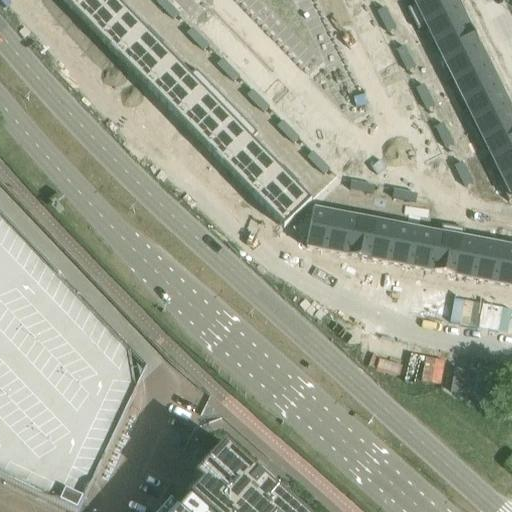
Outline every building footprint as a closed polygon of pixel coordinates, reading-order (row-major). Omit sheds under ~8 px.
[(59,0),(72,13),(85,0),(59,0)] [(85,0),(72,13),(87,29),(115,2),(116,0),(85,0)] [(163,0),(161,0),(156,5),(165,13),(171,8),(163,0)] [(415,9),(408,12),(417,31),(424,28),(426,27),(460,10),(455,0),(432,0),(416,8),(415,9)] [(115,2),(87,29),(102,44),(130,17),(115,2)] [(171,8),(165,13),(173,22),(179,16),(171,8)] [(384,10),(377,13),(383,24),(390,21),(384,10)] [(460,10),(426,27),(436,47),(470,29),(460,10)] [(130,17),(102,44),(117,60),(145,33),(130,17)] [(390,21),(383,24),(388,35),(395,32),(390,21)] [(145,33),(117,60),(132,75),(160,48),(163,45),(148,29),(145,33)] [(470,29),(436,47),(445,66),(479,49),(470,29)] [(192,30),(187,36),(195,44),(201,39),(192,30)] [(201,39),(195,44),(203,53),(209,47),(201,39)] [(160,48),(132,75),(147,91),(175,64),(160,48)] [(404,49),(397,52),(402,63),(409,60),(404,49)] [(479,49),(445,66),(455,85),(489,68),(479,49)] [(409,60),(402,63),(407,74),(414,70),(409,60)] [(222,61),(217,66),(225,75),(231,70),(222,61)] [(175,64),(147,91),(162,106),(190,79),(175,64)] [(453,86),(450,87),(460,107),(463,105),(464,105),(499,87),(489,68),(455,85),(453,86)] [(231,70),(225,75),(233,84),(239,78),(231,70)] [(190,79),(162,106),(177,122),(212,88),(197,73),(190,79)] [(423,87),(416,91),(421,102),(428,98),(423,87)] [(499,87),(464,105),(474,124),(508,107),(499,87)] [(212,88),(177,122),(192,137),(227,104),(212,88)] [(252,92),(247,98),(255,106),(261,101),(252,92)] [(428,98),(421,102),(427,112),(434,109),(428,98)] [(261,101),(255,106),(263,115),(269,109),(261,101)] [(227,104),(192,137),(207,153),(242,119),(227,104)] [(511,114),(508,107),(474,124),(484,143),(511,129),(511,114)] [(242,119),(207,153),(223,168),(250,141),(257,135),(242,119)] [(283,123),(277,129),(285,137),(291,132),(283,123)] [(442,126),(435,129),(441,140),(448,137),(442,126)] [(511,129),(484,143),(493,162),(511,153),(511,129)] [(291,132),(285,137),(294,146),(299,140),(291,132)] [(448,137),(441,140),(446,151),(453,147),(448,137)] [(250,141),(223,168),(238,183),(265,157),(250,141)] [(492,163),(489,165),(499,184),(511,177),(511,153),(493,162),(492,163)] [(313,154),(307,160),(315,168),(321,163),(313,154)] [(265,157),(238,183),(253,199),(280,172),(265,157)] [(321,163),(315,168),(324,177),(329,171),(321,163)] [(462,165),(455,168),(460,179),(467,176),(462,165)] [(280,172),(253,199),(268,214),(295,188),(299,184),(284,169),(280,172)] [(467,176),(460,179),(465,189),(472,186),(467,176)] [(511,177),(499,184),(509,204),(511,202),(511,177)] [(351,184),(349,192),(361,194),(363,186),(351,184)] [(363,186),(361,194),(373,196),(374,189),(363,186)] [(295,188),(268,214),(283,231),(311,204),(295,188)] [(393,192),(392,200),(404,202),(405,195),(393,192)] [(405,195),(404,202),(415,205),(417,197),(405,195)] [(436,201),(434,208),(446,210),(448,203),(436,201)] [(448,203),(446,210),(458,213),(459,205),(448,203)] [(478,209),(477,216),(489,218),(490,211),(478,209)] [(490,211),(489,218),(500,221),(502,213),(490,211)] [(313,213),(292,232),(306,246),(306,250),(328,254),(335,217),(313,213)] [(335,217),(328,254),(349,258),(356,221),(335,217)] [(377,225),(370,262),(391,266),(399,229),(399,227),(400,224),(378,220),(378,223),(377,225)] [(356,221),(349,258),(370,262),(377,225),(356,221)] [(0,482),(62,511),(80,511),(87,498),(137,393),(139,386),(139,379),(138,373),(135,367),(131,361),(0,222),(0,482)] [(441,237),(434,275),(455,279),(463,236),(464,231),(443,227),(441,235),(441,237)] [(399,229),(391,266),(413,270),(420,233),(399,229)] [(420,233),(413,270),(434,275),(441,237),(420,233)] [(463,236),(455,279),(476,283),(483,245),(484,243),(484,240),(463,236)] [(505,249),(498,287),(511,289),(511,245),(506,244),(505,247),(505,249)] [(483,245),(476,283),(498,287),(505,249),(483,245)] [(455,369),(451,393),(499,402),(503,378),(455,369)] [(191,502),(181,511),(299,511),(276,491),(280,487),(262,472),(259,476),(257,475),(224,445),(181,494),(191,502)]
